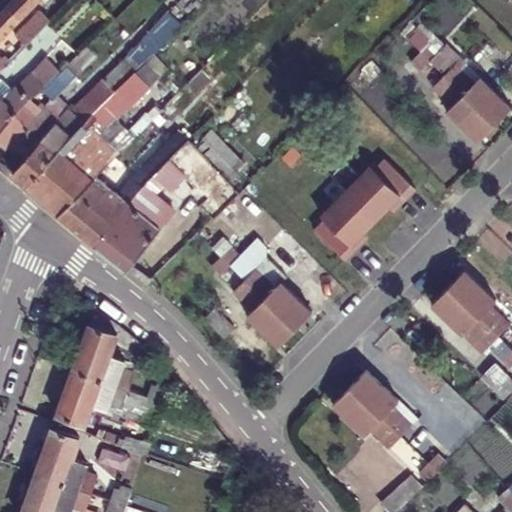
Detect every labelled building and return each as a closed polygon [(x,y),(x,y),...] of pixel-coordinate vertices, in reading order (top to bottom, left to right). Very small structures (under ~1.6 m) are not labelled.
[(0,38),(37,0),(9,0),(0,10),(0,70),(1,70),(0,69),(0,38)] [(45,24),(12,59),(21,68),(40,47),(37,43),(51,29),(45,24)] [(428,42),(419,51),(428,59),(437,50),(428,42)] [(428,59),(419,51),(410,61),(419,69),(428,59)] [(44,87),(62,71),(49,56),(31,72),(44,87)] [(455,62),(443,74),(493,123),(510,106),(479,75),(474,81),(455,62)] [(44,87),(31,72),(14,86),(1,100),(0,99),(0,128),(14,113),(17,114),(30,100),(44,87)] [(493,123),(443,74),(431,86),(450,105),(445,110),(477,140),(493,123)] [(90,95),(103,110),(118,94),(104,81),(90,95)] [(103,110),(90,95),(75,109),(89,123),(98,114),(103,110)] [(42,110),(27,126),(40,139),(55,123),(42,110)] [(96,176),(119,152),(110,142),(84,167),(69,153),(82,138),(78,134),(27,185),(47,203),(59,213),(96,176)] [(228,181),(243,168),(216,139),(201,152),(228,181)] [(116,196),(96,176),(59,213),(95,243),(138,192),(178,151),(168,141),(131,179),(116,196)] [(126,271),(129,267),(161,232),(143,214),(153,201),(181,172),(207,198),(201,204),(213,215),(237,191),(187,142),(178,151),(138,192),(95,243),(104,252),(126,271)] [(410,195),(421,184),(390,154),(380,165),(376,161),(327,211),(330,215),(320,225),(351,256),(362,245),(357,240),(405,191),(410,195)] [(231,268),(245,278),(267,249),(253,238),(231,268)] [(221,255),(230,264),(239,255),(230,246),(221,255)] [(220,274),(230,264),(221,255),(211,266),(220,274)] [(256,267),(244,279),(295,328),(312,311),(280,280),(275,286),(256,267)] [(464,269),(447,287),(499,336),(510,323),(491,305),(496,299),(464,269)] [(295,328),(244,279),(233,291),(252,310),(247,315),(278,346),(295,328)] [(499,336),(447,287),(431,304),(463,335),(468,329),(487,347),(499,336)] [(92,325),(76,369),(129,389),(135,373),(122,369),(125,361),(110,355),(118,335),(92,325)] [(129,389),(76,369),(59,415),(85,425),(92,404),(108,410),(111,401),(123,405),(129,389)] [(366,370),(349,387),(399,437),(411,424),(392,406),(397,400),(366,370)] [(151,381),(146,395),(162,401),(170,381),(158,377),(156,382),(151,381)] [(399,437),(349,387),(332,404),(363,435),(369,429),(387,448),(399,437)] [(156,416),(162,401),(146,395),(143,404),(147,405),(145,413),(156,416)] [(54,429),(38,472),(92,492),(98,476),(85,471),(87,463),(73,458),(80,439),(54,429)] [(435,453),(426,463),(435,472),(445,462),(435,453)] [(426,463),(416,473),(425,481),(435,472),(426,463)] [(92,492),(38,472),(23,511),(54,511),(57,505),(71,509),(74,502),(86,506),(92,492)] [(409,475),(379,503),(387,511),(394,511),(421,488),(409,475)] [(112,488),(108,499),(124,504),(130,487),(119,483),(117,489),(112,488)] [(511,508),(511,493),(510,491),(501,500),(510,510),(511,508)] [(121,511),(124,504),(108,499),(105,509),(109,511),(108,511),(121,511)]
